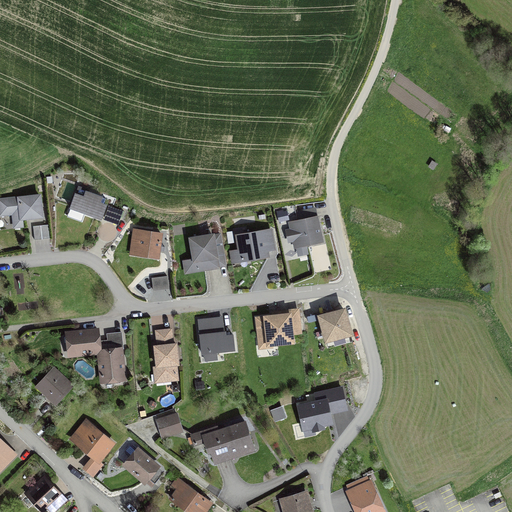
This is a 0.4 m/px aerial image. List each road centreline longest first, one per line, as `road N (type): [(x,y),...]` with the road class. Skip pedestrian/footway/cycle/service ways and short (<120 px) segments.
road 1 (residential): [(0,264),(72,256),(103,272),(124,310),(349,289)]
road 2 (residential): [(394,0),(375,65),(330,161),(349,289)]
road 3 (residential): [(349,289),(375,389),(323,475),(328,511)]
